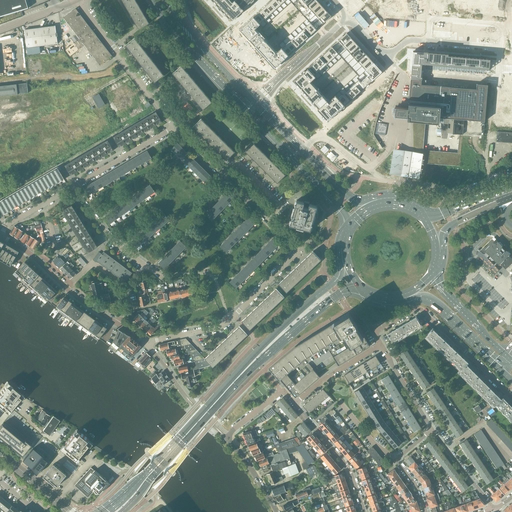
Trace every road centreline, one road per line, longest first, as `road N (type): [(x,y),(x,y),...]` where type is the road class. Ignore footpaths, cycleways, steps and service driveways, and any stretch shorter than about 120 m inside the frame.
road 1 (residential): [(150,347),(229,321),(297,246),(171,124)]
road 2 (primary): [(343,257),(337,278),(102,511)]
road 3 (primary): [(121,511),(254,367),(331,299),(359,287)]
road 4 (residential): [(380,344),(373,332),(420,309),(511,398)]
road 5 (residential): [(276,511),(228,436),(281,391),(295,403)]
road 6 (residential): [(171,124),(76,0)]
road 7 (secondary): [(245,111),(348,227)]
road 8 (unclassified): [(438,189),(385,181),(327,138),(302,149)]
road 9 (secondary): [(152,0),(245,111)]
road 10 (secondary): [(255,103),(167,0)]
road 11 (residential): [(295,403),(351,471),(364,511)]
road 12 (residential): [(160,275),(111,242),(72,186)]
road 13 (secondary): [(398,296),(433,302),(498,366)]
